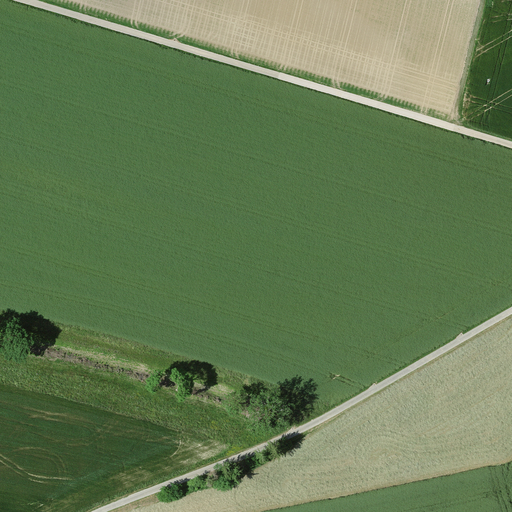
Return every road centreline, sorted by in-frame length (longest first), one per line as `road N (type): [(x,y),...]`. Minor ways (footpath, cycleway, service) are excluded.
road 1 (track): [(38,0),(511,143)]
road 2 (track): [(511,310),(304,427),(99,511)]
